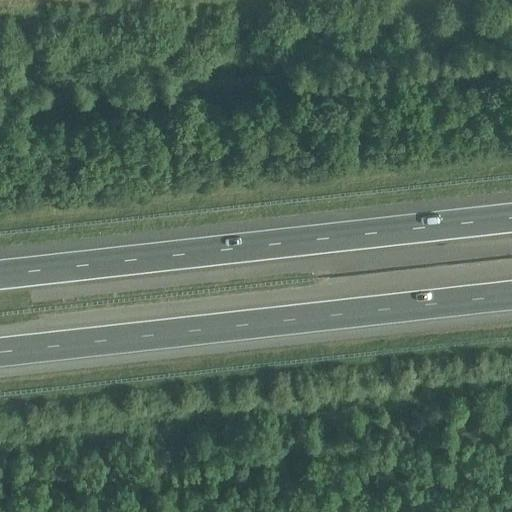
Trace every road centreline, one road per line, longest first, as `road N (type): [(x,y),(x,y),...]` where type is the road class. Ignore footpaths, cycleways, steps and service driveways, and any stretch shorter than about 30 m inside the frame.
road 1 (motorway): [(0,353),(511,296)]
road 2 (motorway): [(511,219),(0,276)]
